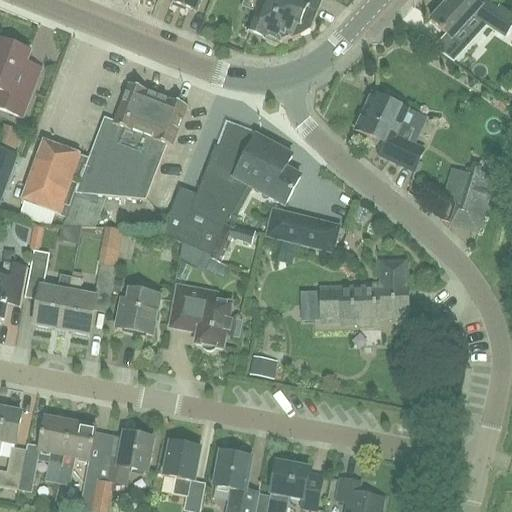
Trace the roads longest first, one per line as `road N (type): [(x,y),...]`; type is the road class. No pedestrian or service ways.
road 1 (residential): [(480,465),(0,372)]
road 2 (unclassified): [(480,465),(500,362),(488,308),(438,245),(307,131),(288,80)]
road 3 (secondary): [(288,80),(243,82),(39,0)]
road 4 (track): [(474,281),(511,152)]
road 5 (secondary): [(288,80),(322,63),(379,0)]
